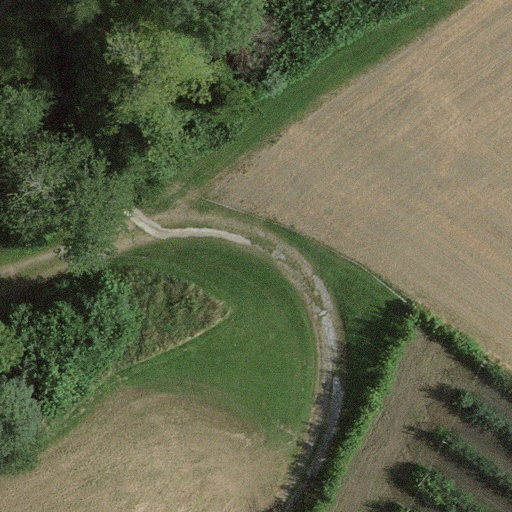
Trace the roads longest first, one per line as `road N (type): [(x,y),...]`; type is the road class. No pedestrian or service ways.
road 1 (track): [(139,219),(160,230),(241,236),(277,253),(311,285),(330,346),(318,421),(272,511)]
road 2 (track): [(139,219),(417,0)]
road 3 (track): [(0,268),(139,219)]
